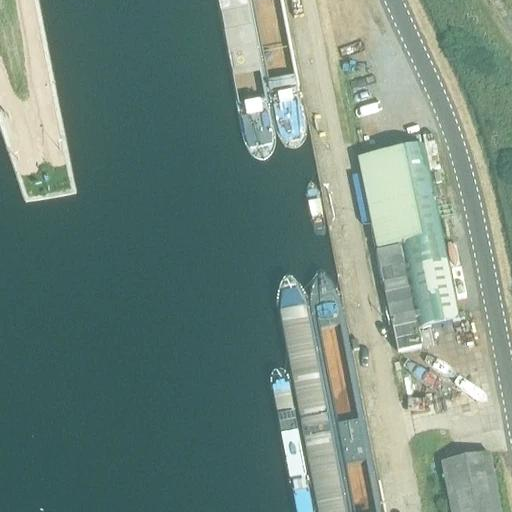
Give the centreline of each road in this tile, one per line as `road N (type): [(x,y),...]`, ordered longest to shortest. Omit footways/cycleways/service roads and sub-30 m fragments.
road 1 (unclassified): [(308,0),(409,511)]
road 2 (unclassified): [(511,409),(463,163),(390,0)]
road 3 (residential): [(46,181),(0,43)]
